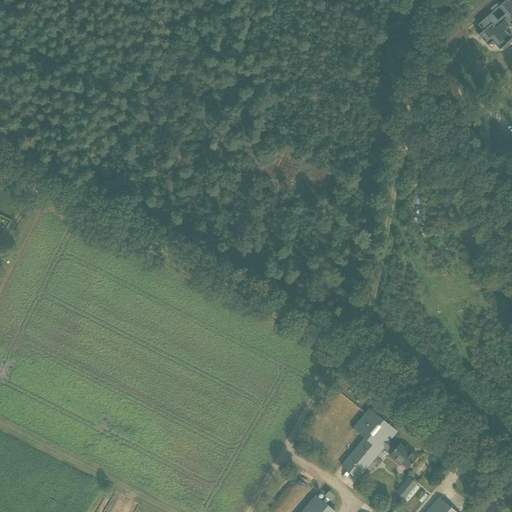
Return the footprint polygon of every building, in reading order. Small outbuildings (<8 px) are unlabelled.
[(491,13),(478,25),(483,31),(478,35),(479,36),(481,34),(484,37),(482,39),(488,46),(492,42),(499,50),(506,44),(507,45),(511,40),(511,37),(511,38),(505,31),(511,24),(511,0),(505,0),(498,7),(505,14),(497,21),(491,13)] [(340,465),(357,478),(383,446),(391,453),(390,456),(400,464),(401,462),(408,468),(411,464),(417,456),(410,451),(409,452),(400,444),(397,447),(389,441),(397,432),(369,409),(363,416),(353,428),(363,437),(340,465)] [(403,498),(407,502),(420,486),(409,477),(395,494),(398,497),(397,498),(400,501),(403,498)] [(422,492),(417,499),(421,502),(427,496),(422,492)] [(336,511),(316,495),(301,511),(336,511)] [(426,511),(456,511),(439,497),(426,511)]
